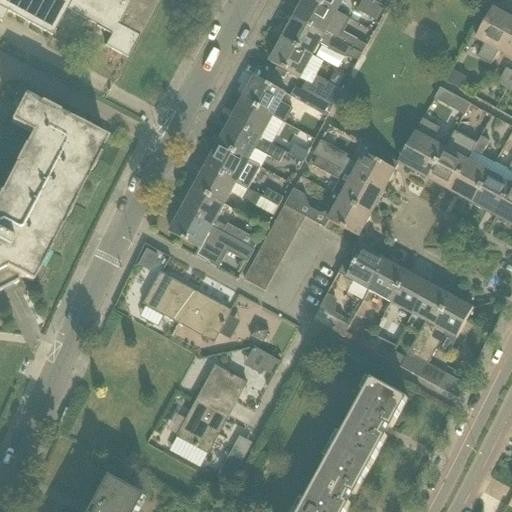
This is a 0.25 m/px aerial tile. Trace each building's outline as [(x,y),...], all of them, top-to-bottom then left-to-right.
[(0,0),(0,21),(2,23),(8,12),(52,37),(67,10),(97,27),(96,28),(111,36),(105,47),(127,59),(139,38),(117,26),(129,3),(123,0),(0,0)] [(123,0),(129,3),(117,26),(139,38),(160,0),(123,0)] [(351,21),(347,18),(339,14),(314,0),(305,0),(296,19),(351,49),(362,55),(363,56),(368,46),(344,34),(351,21)] [(314,0),(339,14),(346,0),(314,0)] [(371,19),(378,7),(375,5),(365,0),(364,0),(358,12),(371,19)] [(392,2),(388,0),(365,0),(375,5),(378,7),(387,12),(392,2)] [(467,0),(484,9),(488,0),(467,0)] [(511,29),(511,19),(493,10),(477,40),(500,52),(511,29)] [(347,59),(351,49),(296,19),(283,41),(314,57),(321,44),(346,58),(347,59)] [(511,58),(511,29),(500,52),(511,58)] [(301,80),(314,57),(283,41),(271,64),(301,80)] [(499,85),(508,90),(511,83),(511,72),(507,69),(499,85)] [(468,79),(458,73),(452,85),(461,91),(462,90),(468,79)] [(334,108),(338,100),(343,91),(317,77),(312,86),(306,83),(302,91),(334,108)] [(286,95),(256,78),(244,100),(274,116),(274,118),(287,125),(295,110),(282,103),(286,95)] [(291,97),(329,118),(334,108),(302,91),(296,88),(291,97)] [(441,89),(436,101),(468,114),(473,102),(441,89)] [(0,284),(10,280),(13,274),(32,284),(39,270),(40,270),(51,249),(50,249),(63,223),(64,223),(75,202),(74,202),(88,176),(89,177),(99,156),(99,155),(106,142),(59,117),(60,116),(39,105),(38,106),(24,99),(11,124),(33,135),(26,147),(25,147),(14,168),(15,168),(2,194),(1,194),(0,195),(0,284)] [(261,140),(274,118),(274,116),(244,100),(231,124),(261,140)] [(483,112),(477,122),(487,127),(492,118),(483,112)] [(446,151),(433,143),(441,129),(424,120),(403,159),(410,163),(407,168),(430,181),(446,151)] [(231,124),(220,145),(250,161),(255,150),(281,164),(286,153),(272,146),(261,140),(231,124)] [(291,144),(277,137),(272,146),(286,153),(291,144)] [(474,152),(483,157),(491,142),(483,137),(474,152)] [(250,161),(220,145),(208,166),(239,183),(249,189),(250,189),(261,168),(250,161)] [(303,162),(308,154),(294,146),(290,154),(303,162)] [(452,193),(468,163),(446,151),(430,181),(452,193)] [(348,163),(333,155),(329,162),(343,171),(348,163)] [(358,169),(354,176),(384,193),(396,171),(366,155),(358,169)] [(329,162),(328,163),(319,158),(314,167),(339,181),(332,194),(342,199),(372,216),(384,193),(354,176),(343,171),(329,162)] [(490,174),(468,163),(452,193),(474,204),(490,174)] [(511,165),(509,171),(497,163),(496,164),(490,174),(474,204),(496,217),(511,186),(511,165)] [(233,194),(239,183),(208,166),(196,188),(226,204),(232,194),(233,194)] [(511,186),(496,217),(511,225),(511,186)] [(214,227),(226,204),(196,188),(183,211),(214,227)] [(258,208),(264,197),(250,189),(249,189),(248,191),(243,200),(258,208)] [(284,198),(269,190),(264,199),(280,207),(284,198)] [(296,213),(305,196),(295,190),(285,207),(296,213)] [(335,212),(330,222),(359,238),(372,216),(342,199),(335,212)] [(280,217),(301,229),(307,219),(296,213),(285,207),(280,217)] [(171,234),(199,250),(196,256),(211,264),(220,248),(248,264),(255,251),(254,250),(224,234),(214,228),(214,227),(183,211),(171,234)] [(274,228),(295,239),(301,229),(280,217),(274,228)] [(254,250),(259,242),(232,227),(228,225),(227,228),(224,234),(254,250)] [(268,238),(290,250),(295,239),(274,228),(268,238)] [(263,249),(284,260),(290,250),(268,238),(263,249)] [(257,260),(278,271),(284,260),(263,249),(257,260)] [(339,275),(369,291),(386,261),(364,249),(355,264),(347,260),(339,275)] [(139,266),(151,273),(160,257),(148,250),(139,266)] [(350,259),(356,262),(360,255),(354,252),(350,259)] [(251,269),(272,281),(278,271),(257,260),(251,269)] [(408,273),(386,261),(369,291),(392,304),(408,273)] [(251,269),(245,281),(266,292),(272,281),(251,269)] [(431,286),(408,273),(392,304),(414,316),(431,286)] [(162,274),(145,305),(180,324),(196,295),(180,287),(181,285),(162,274)] [(427,323),(402,368),(410,373),(452,297),(431,286),(414,316),(427,323)] [(196,295),(180,324),(215,343),(220,335),(231,341),(241,323),(230,317),(232,313),(213,302),(212,304),(196,295)] [(410,373),(440,389),(447,375),(429,365),(446,333),(458,340),(475,310),(452,297),(410,373)] [(322,306),(315,319),(314,321),(344,337),(350,327),(342,322),(345,318),(322,306)] [(258,324),(251,337),(263,344),(270,331),(258,324)] [(359,345),(367,349),(373,339),(365,334),(359,345)] [(373,339),(367,349),(377,354),(382,344),(373,339)] [(263,371),(273,376),(281,362),(255,348),(247,363),(245,367),(261,375),(263,371)] [(237,404),(247,384),(217,368),(198,403),(227,419),(235,403),(237,404)] [(457,370),(452,379),(466,386),(470,378),(457,370)] [(409,400),(372,381),(336,447),(372,467),(409,400)] [(178,438),(209,455),(220,435),(218,434),(227,419),(198,403),(178,438)] [(300,511),(347,511),(372,467),(336,447),(300,511)] [(218,478),(219,479),(231,485),(244,462),(232,456),(230,455),(218,478)] [(132,511),(140,498),(104,479),(86,511),(132,511)]
